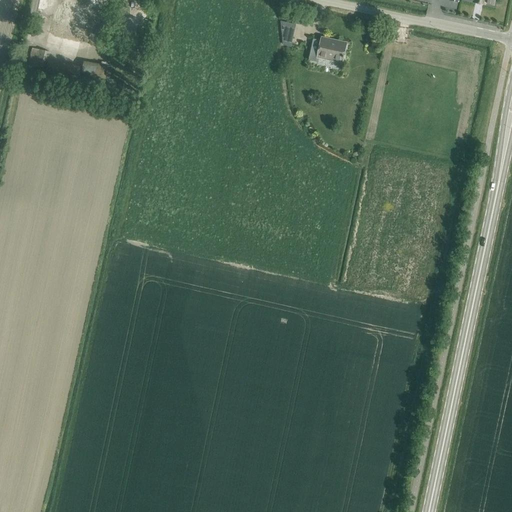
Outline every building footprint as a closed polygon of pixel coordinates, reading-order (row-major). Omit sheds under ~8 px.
[(50,30),(53,31),(56,31),(54,37),(90,45),(100,0),(62,0),(58,23),(52,22),(50,30)] [(292,16),(291,20),(294,20),(293,23),(293,24),(296,25),(307,27),(307,25),(309,18),(297,16),(292,15),(292,16)] [(293,37),(282,34),(283,45),(291,46),(293,37)] [(314,40),(309,61),(318,63),(319,59),(342,64),(346,44),(322,39),(322,41),(314,40)] [(79,75),(81,76),(80,81),(90,83),(91,78),(109,82),(112,67),(83,61),(81,67),(49,60),(50,53),(31,48),(28,66),(36,68),(36,67),(46,69),(43,85),(76,92),(79,75)]
